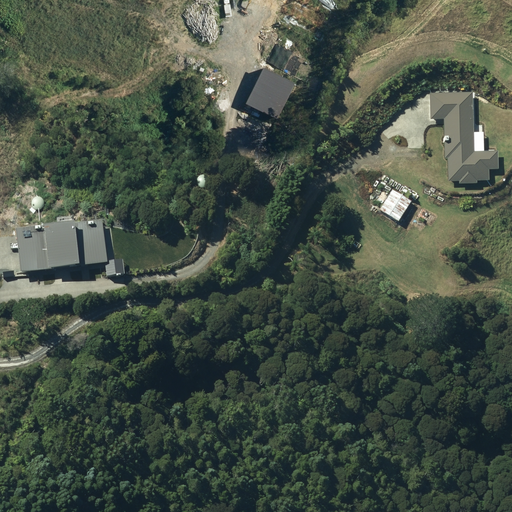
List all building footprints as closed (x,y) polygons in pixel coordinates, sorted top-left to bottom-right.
[(238,0),(236,13),(280,22),(284,0),(238,0)] [(473,154),(471,94),(429,95),(430,120),(442,120),(444,160),(446,160),(447,183),(458,182),(458,186),(475,185),(475,180),(487,180),(487,171),(496,171),(496,153),(473,154)] [(256,184),(227,184),(227,195),(255,195),(256,184)] [(380,209),(399,221),(412,200),(392,188),(380,209)] [(100,224),(13,236),(19,278),(106,266),(100,224)] [(146,268),(142,234),(123,236),(124,241),(112,242),(113,254),(125,253),(127,270),(146,268)]
